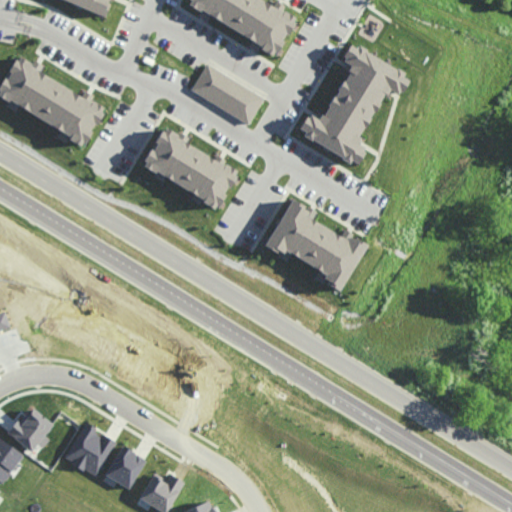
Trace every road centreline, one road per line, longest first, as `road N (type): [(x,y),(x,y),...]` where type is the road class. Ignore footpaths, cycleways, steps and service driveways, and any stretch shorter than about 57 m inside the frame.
road 1 (residential): [(30,24),(259,137),(329,14),(329,0),(148,11),(126,69)]
road 2 (tertiary): [(511,467),(0,153)]
road 3 (tertiary): [(0,188),(511,499)]
road 4 (residential): [(0,385),(68,379),(220,464),(260,511)]
road 5 (residential): [(148,11),(286,90)]
road 6 (residential): [(259,137),(367,203)]
